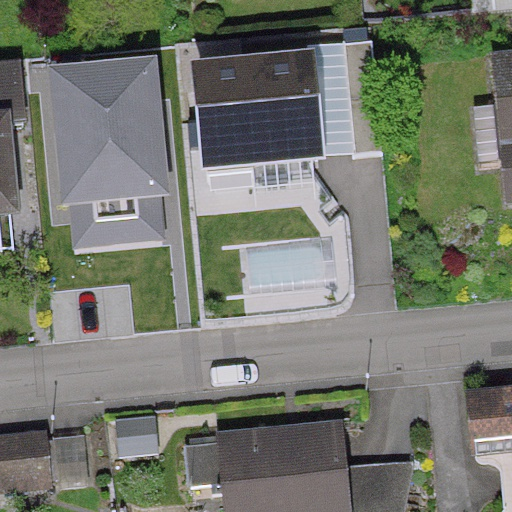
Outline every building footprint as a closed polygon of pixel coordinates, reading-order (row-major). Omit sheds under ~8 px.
[(159,56),(49,65),(61,205),(71,204),(75,248),(165,240),(161,197),(171,196),(159,56)] [(511,69),(499,71),(511,191),(511,69)] [(304,74),(197,84),(205,175),(313,164),(304,74)] [(1,134),(0,133),(0,221),(10,221),(1,134)] [(511,403),(472,407),(475,448),(511,444),(511,403)] [(114,426),(118,462),(157,459),(153,423),(114,426)] [(339,511),(333,436),(226,445),(231,511),(339,511)] [(0,495),(43,491),(38,445),(0,449),(0,495)] [(401,511),(406,474),(352,479),(354,511),(401,511)]
